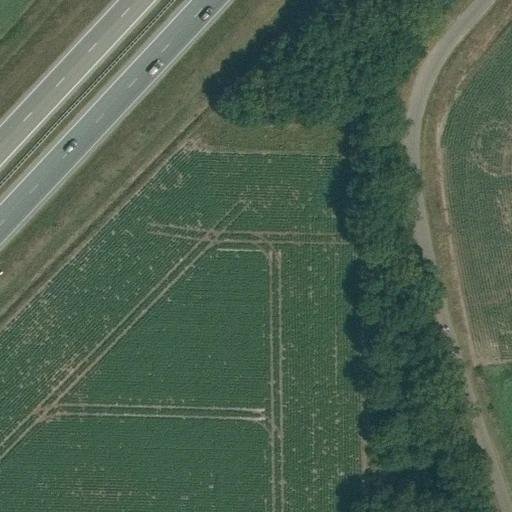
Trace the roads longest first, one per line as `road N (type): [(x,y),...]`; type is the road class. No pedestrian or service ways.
road 1 (unclassified): [(507,511),(435,298),(410,139),(421,81),(485,0)]
road 2 (trunk): [(0,225),(209,0)]
road 3 (trunk): [(137,0),(0,145)]
